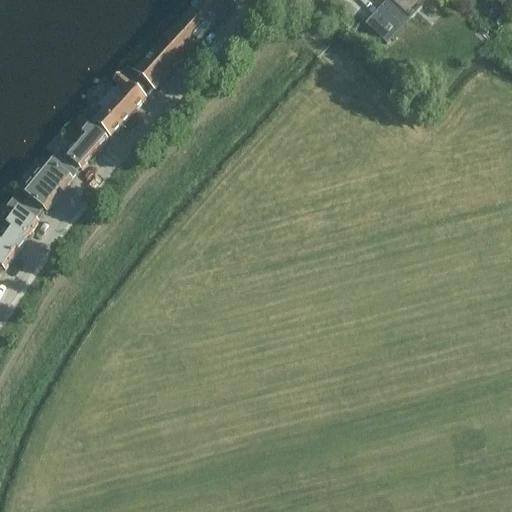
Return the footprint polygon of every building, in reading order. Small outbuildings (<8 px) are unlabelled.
[(121,77),(146,101),(234,5),(228,0),(199,0),(165,38),(173,45),(164,55),(156,47),(136,69),(132,65),(121,77)] [(387,44),(414,17),(396,0),(389,0),(366,24),(387,44)] [(345,12),(352,19),(358,13),(350,6),(345,12)] [(99,114),(113,125),(118,130),(146,101),(121,77),(115,84),(117,86),(102,104),(105,107),(99,114)] [(102,137),(113,125),(99,114),(90,126),(82,119),(76,125),(86,134),(82,138),(84,139),(67,158),(82,171),(108,142),(102,137)] [(25,193),(29,197),(46,211),(47,212),(72,183),(81,172),(58,153),(25,193)] [(29,197),(23,205),(19,210),(37,223),(46,211),(29,197)] [(19,210),(23,205),(14,199),(5,211),(14,217),(8,226),(11,229),(0,243),(0,266),(3,269),(5,270),(39,224),(37,223),(19,210)] [(511,426),(433,446),(439,472),(511,453),(511,426)]
